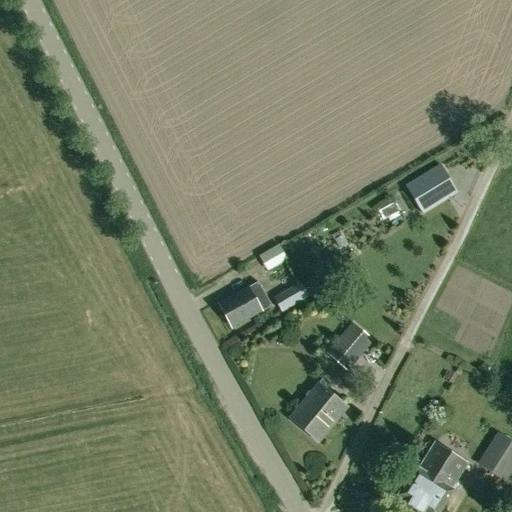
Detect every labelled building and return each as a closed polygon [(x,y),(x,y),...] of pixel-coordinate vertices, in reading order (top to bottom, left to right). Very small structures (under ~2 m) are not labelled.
[(440,166),(406,187),(424,216),(458,195),(440,166)] [(234,328),(272,305),(258,280),(220,303),(234,328)] [(328,290),(323,282),(307,291),(312,299),(328,290)] [(274,299),(282,313),(310,297),(302,283),(274,299)] [(348,372),(374,341),(353,322),(326,354),(348,372)] [(319,443),(347,409),(318,385),(290,419),(319,443)] [(503,480),(511,466),(511,443),(499,435),(479,465),(503,480)] [(439,511),(453,491),(452,490),(469,464),(434,442),(418,469),(416,468),(398,496),(423,511),(439,511)]
